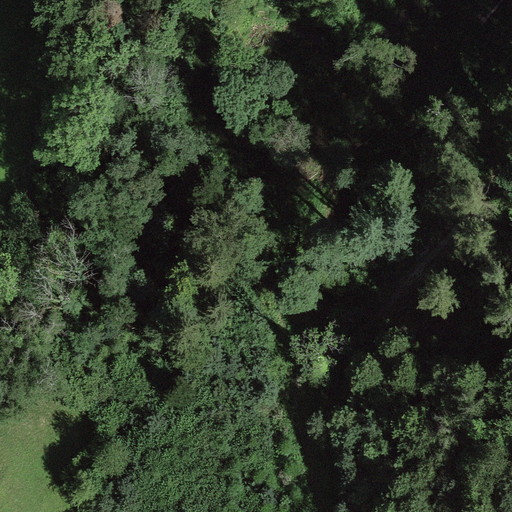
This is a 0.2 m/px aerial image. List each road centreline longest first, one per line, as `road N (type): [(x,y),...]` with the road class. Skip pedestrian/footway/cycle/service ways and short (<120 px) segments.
road 1 (track): [(281,377),(362,0)]
road 2 (track): [(511,142),(376,270),(281,377)]
